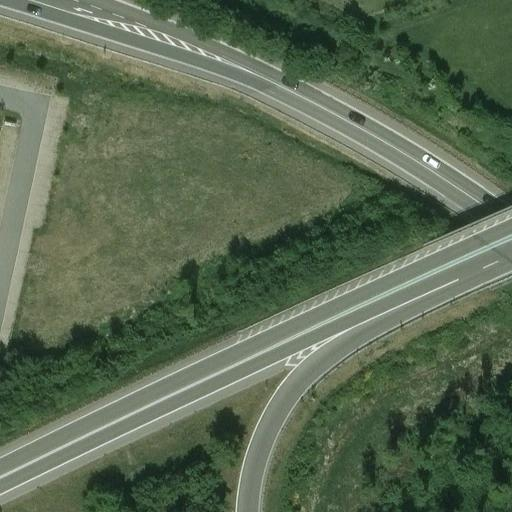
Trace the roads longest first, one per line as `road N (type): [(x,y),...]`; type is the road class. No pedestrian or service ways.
road 1 (trunk): [(511,227),(171,380),(0,467)]
road 2 (trunk): [(0,495),(462,280)]
road 3 (secondary): [(67,0),(301,96),(511,225)]
road 4 (trunk): [(249,511),(265,439),(292,389),(362,330),(462,280)]
